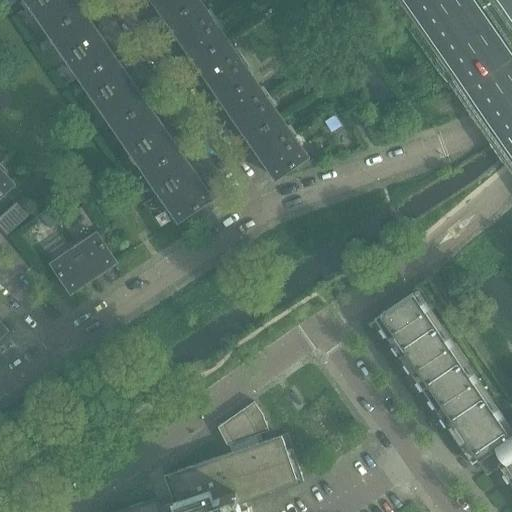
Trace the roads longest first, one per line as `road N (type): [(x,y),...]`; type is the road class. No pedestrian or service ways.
road 1 (residential): [(55,511),(320,326)]
road 2 (unclassified): [(258,217),(511,112)]
road 3 (residential): [(258,217),(117,0)]
road 4 (unclassified): [(511,182),(320,326)]
road 5 (residential): [(64,345),(258,217)]
road 6 (residential): [(456,511),(320,326)]
